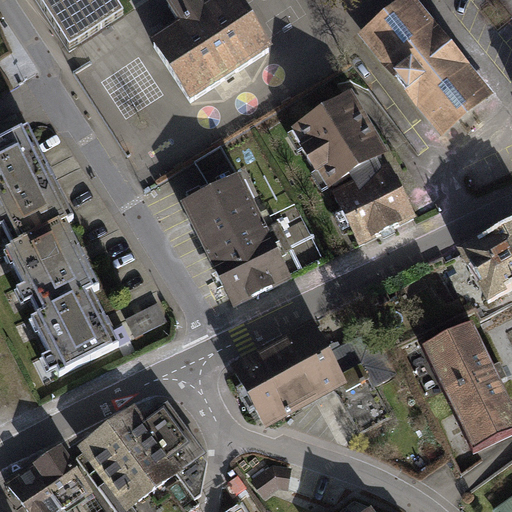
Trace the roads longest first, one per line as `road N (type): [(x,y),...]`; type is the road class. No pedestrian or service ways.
road 1 (residential): [(2,0),(216,351)]
road 2 (tertiary): [(511,209),(216,351)]
road 3 (residential): [(213,419),(232,434),(350,472),(431,511)]
road 4 (tertiary): [(187,365),(0,464)]
